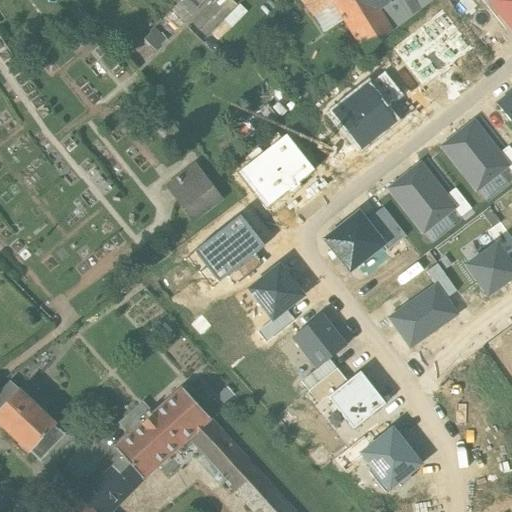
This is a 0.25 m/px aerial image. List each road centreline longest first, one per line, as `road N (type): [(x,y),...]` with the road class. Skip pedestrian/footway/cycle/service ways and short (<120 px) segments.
road 1 (residential): [(511,64),(294,238),(404,382)]
road 2 (residential): [(404,382),(466,467),(432,493)]
road 3 (residential): [(404,382),(511,305)]
